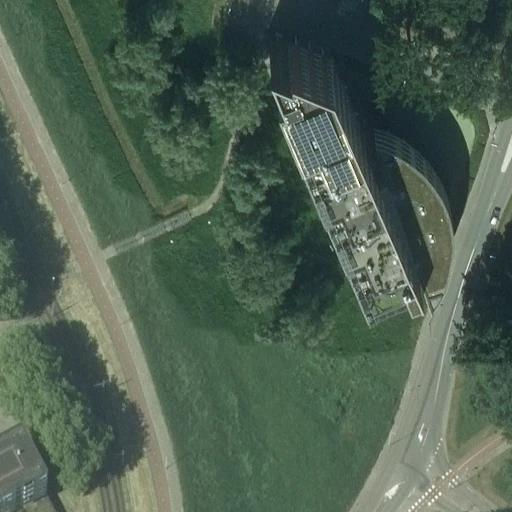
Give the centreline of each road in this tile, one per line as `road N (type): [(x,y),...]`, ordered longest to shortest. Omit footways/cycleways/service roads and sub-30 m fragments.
road 1 (tertiary): [(407,463),(511,145)]
road 2 (residential): [(511,100),(262,0)]
